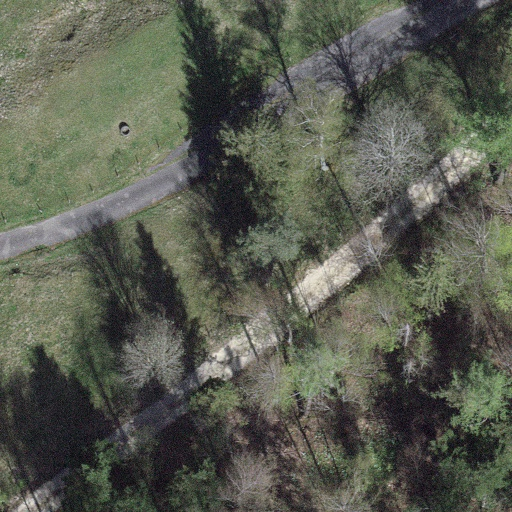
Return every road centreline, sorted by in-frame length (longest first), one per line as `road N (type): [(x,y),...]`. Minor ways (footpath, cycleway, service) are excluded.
road 1 (track): [(29,511),(262,330),(511,111)]
road 2 (unclassified): [(0,245),(180,173),(372,36),(450,0)]
